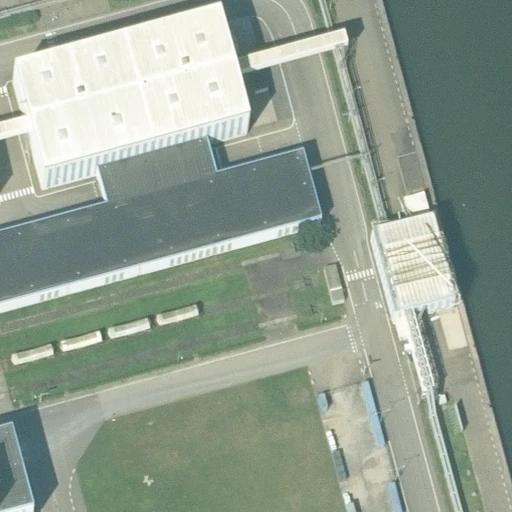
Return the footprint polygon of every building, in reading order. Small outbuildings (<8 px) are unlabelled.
[(214,184),(203,147),(246,135),(232,84),(217,29),(12,85),(41,192),(95,177),(105,214),(0,242),(0,314),(319,228),(301,160),(214,184)] [(15,111),(0,114),(0,131),(19,126),(15,111)] [(433,237),(422,196),(402,202),(410,232),(385,239),(373,242),(394,318),(399,316),(457,300),(439,235),(433,237)] [(335,268),(324,271),(332,306),(343,303),(335,268)] [(0,511),(26,511),(9,446),(0,448),(0,511)]
